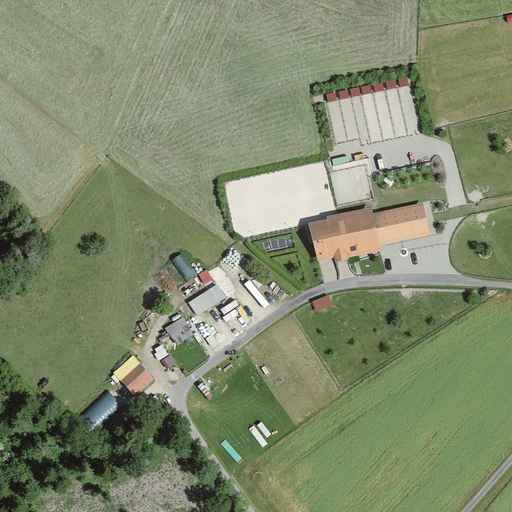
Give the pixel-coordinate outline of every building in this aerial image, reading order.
[(430,235),(424,205),(376,215),(373,209),(329,218),(329,221),(311,225),(319,263),(335,260),(336,263),(352,260),(351,257),(382,251),(381,245),(430,235)] [(188,281),(197,274),(182,254),(173,261),(188,281)] [(200,274),(205,284),(213,280),(208,270),(200,274)] [(233,281),(209,297),(217,308),(195,322),(215,352),(235,339),(237,341),(262,325),(233,281)] [(316,312),(333,305),(330,295),(312,301),(316,312)] [(178,346),(195,333),(182,316),(166,328),(178,346)] [(161,344),(153,351),(161,360),(169,354),(161,344)] [(170,355),(162,361),(167,369),(176,363),(170,355)] [(134,358),(116,375),(137,397),(155,381),(134,358)] [(87,414),(98,425),(120,402),(109,391),(87,414)]
